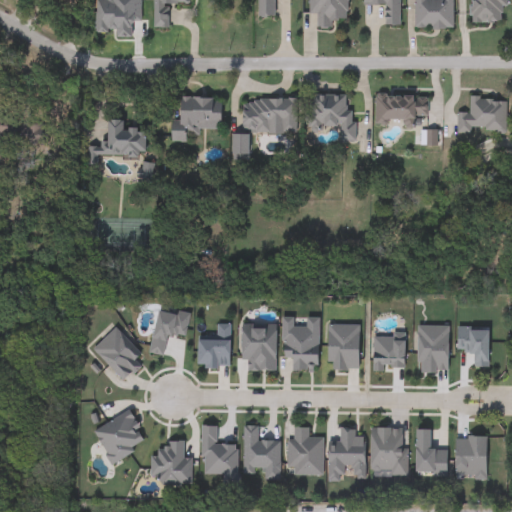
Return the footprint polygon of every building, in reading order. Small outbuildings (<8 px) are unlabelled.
[(152,0),(191,0),(191,5),(168,4),(168,29),(152,28),(152,0)] [(273,0),(273,18),(258,18),(258,0),(273,0)] [(347,0),(347,21),(331,21),(331,30),(316,30),(317,15),(308,15),(308,0),(347,0)] [(398,0),(398,27),(385,27),(385,6),(359,6),(359,0),(398,0)] [(507,0),(507,7),(501,7),(501,24),(471,24),(471,0),(507,0)] [(350,97),(348,131),(307,130),(308,96),(350,97)] [(375,96),(425,97),(425,119),(416,119),(416,130),(402,130),(402,124),(375,123),(375,96)] [(178,134),(179,98),(219,99),(219,130),(198,130),(198,135),(178,134)] [(295,99),(295,133),(242,132),(243,98),(295,99)] [(457,114),(468,114),(469,99),(505,99),(505,134),(457,134),(457,114)] [(106,144),(106,121),(123,122),(123,130),(145,130),(144,157),(87,155),(88,143),(106,144)] [(318,317),(317,371),(291,371),(291,359),(280,358),(281,317),(293,317),(293,326),(305,327),(305,317),(318,317)] [(275,325),(275,371),(247,371),(247,360),(240,360),(240,325),(275,325)] [(287,440),(293,440),(293,427),(308,428),(308,438),(323,438),(322,476),(293,475),(294,469),(286,469),(287,440)] [(364,437),(364,480),(353,480),(353,467),(343,467),(343,481),(327,481),(328,444),(339,444),(339,429),(355,429),(354,437),(364,437)] [(407,447),(407,474),(370,474),(370,429),(402,429),(402,447),(407,447)]
